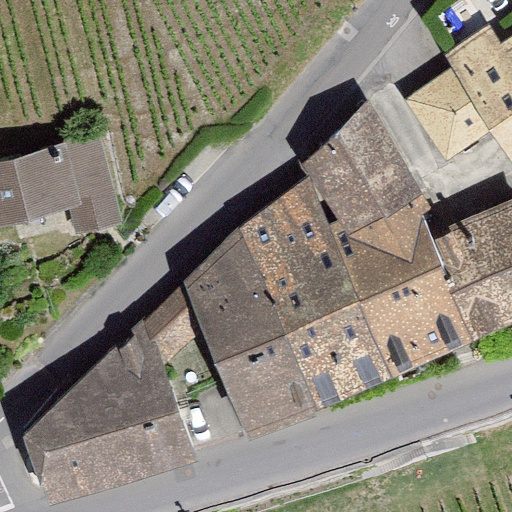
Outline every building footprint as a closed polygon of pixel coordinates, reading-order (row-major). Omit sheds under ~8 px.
[(484,43),(440,68),(450,85),(484,145),(509,189),(511,186),(511,53),(495,63),(484,43)] [(450,85),(402,114),(439,170),(484,145),(450,85)] [(360,118),(179,298),(227,448),(511,338),(511,213),(423,257),(413,207),(360,118)] [(102,141),(0,167),(0,233),(78,213),(86,245),(127,235),(102,141)] [(143,336),(17,449),(35,511),(195,459),(143,336)]
